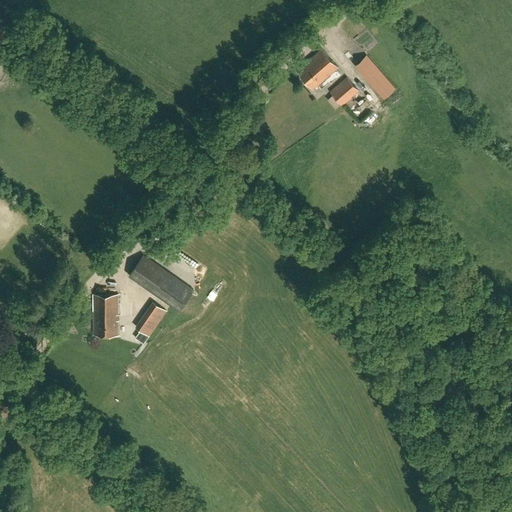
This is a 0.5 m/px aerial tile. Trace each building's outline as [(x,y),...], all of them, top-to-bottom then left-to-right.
[(2,37),(0,39),(0,58),(6,63),(17,48),(2,37)] [(322,48),(297,69),(313,88),(318,84),(322,87),(330,80),(331,81),(340,73),(336,68),(338,67),(322,48)] [(363,71),(373,63),(366,55),(357,64),(363,71)] [(347,76),(330,91),(342,104),(359,90),(347,76)] [(379,89),(385,97),(395,88),(388,81),(379,89)] [(193,289),(144,254),(130,275),(179,309),(193,289)] [(119,334),(118,294),(93,294),(94,334),(119,334)] [(152,299),(137,326),(151,334),(166,307),(152,299)] [(143,343),(149,335),(141,330),(135,337),(143,343)]
